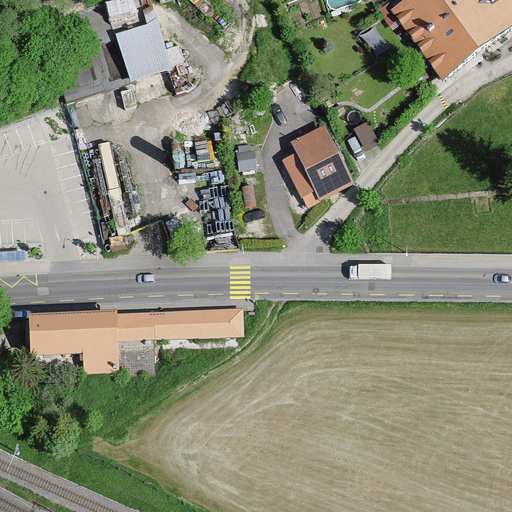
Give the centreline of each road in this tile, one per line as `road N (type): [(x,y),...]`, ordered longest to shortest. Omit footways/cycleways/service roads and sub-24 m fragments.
road 1 (residential): [(277,284),(432,106),(511,60)]
road 2 (secondary): [(0,292),(277,284)]
road 3 (secondary): [(277,284),(511,287)]
